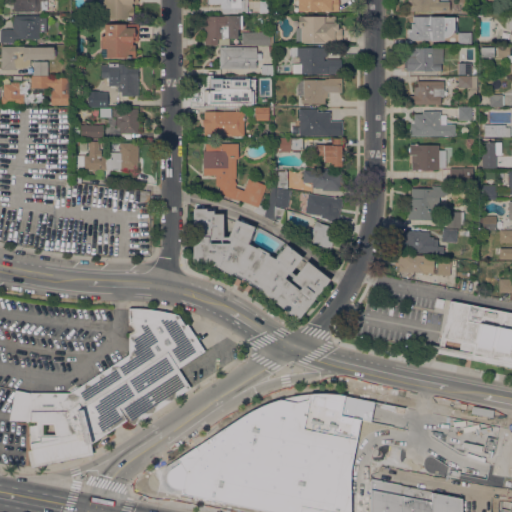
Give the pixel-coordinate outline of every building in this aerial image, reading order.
[(15,11),(15,9),(13,9),(13,0),(48,0),(48,9),(39,9),(39,11),(15,11)] [(138,0),(138,2),(132,2),(132,5),(133,5),(133,18),(106,18),(106,9),(101,9),(101,1),(103,1),(103,0),(138,0)] [(247,0),(247,8),(243,8),(243,13),(222,13),(222,7),(220,7),(220,3),(209,3),(209,0),(247,0)] [(259,0),(271,0),(271,12),(259,12),(259,0)] [(296,13),(296,0),(338,0),(338,11),(331,11),(331,13),(296,13)] [(449,1),(449,8),(434,8),(434,10),(410,10),(410,0),(439,0),(439,1),(449,1)] [(442,40),(408,40),(409,16),(426,16),(426,14),(430,14),(430,16),(454,17),(454,27),(453,30),(451,33),(449,35),(446,36),(442,37),(442,40)] [(40,15),(40,17),(46,17),(46,31),(39,31),(39,38),(16,38),(16,39),(14,39),(14,42),(1,42),(1,41),(0,41),(0,29),(4,29),(4,28),(11,28),(11,29),(13,29),(12,17),(14,17),(14,15),(40,15)] [(204,44),(204,15),(207,15),(207,16),(224,15),(242,15),(242,28),(237,28),(237,32),(273,31),(273,44),(269,44),(218,44),(218,38),(217,38),(217,44),(204,44)] [(300,27),(298,27),(298,16),(335,16),(335,22),(337,22),(337,27),(342,27),(342,42),(300,42),(300,27)] [(138,24),(138,41),(132,41),(132,44),(134,44),(134,57),(102,57),(102,48),(101,48),(101,36),(104,36),(104,23),(138,24)] [(471,44),(457,44),(457,32),(470,31),(471,44)] [(327,47),(327,56),(324,56),(324,59),(326,59),(326,58),(332,58),(335,61),(335,71),(333,72),(332,73),(300,74),(300,73),(292,73),(292,63),(298,63),(298,57),(297,57),(297,56),(296,56),(296,47),(310,45),(327,47)] [(511,72),(506,72),(506,56),(497,56),(496,45),(509,45),(509,55),(511,55),(511,72)] [(1,46),(24,46),(53,46),(53,49),(55,49),(55,55),(53,55),(53,58),(30,58),(30,64),(24,68),(17,68),(17,69),(1,69),(1,46)] [(256,47),(256,53),(261,53),(261,59),(256,59),(256,68),(219,68),(219,46),(256,47)] [(494,46),(494,56),(491,56),(491,58),(488,58),(488,56),(480,56),(480,46),(494,46)] [(406,70),(406,55),(408,55),(408,47),(434,47),(442,47),(442,62),(440,62),(440,70),(406,70)] [(261,64),(269,64),(269,58),(272,58),(272,64),(273,64),(273,75),(261,75),(261,64)] [(47,61),(47,75),(48,75),(48,77),(68,77),(68,104),(51,104),(51,90),(54,90),(54,87),(30,86),(30,75),(33,75),(33,61),(47,61)] [(471,74),(458,74),(458,62),(471,62),(471,74)] [(138,95),(133,95),(121,95),(121,91),(118,91),(118,85),(113,85),(113,78),(101,78),(101,64),(127,64),(127,68),(138,68),(138,95)] [(232,98),(222,98),(222,101),(214,101),(214,98),(207,98),(207,89),(204,89),(204,76),(231,76),(231,77),(232,77),(232,98)] [(458,87),(458,76),(476,76),(476,87),(458,87)] [(324,78),(328,78),(328,77),(342,77),(342,92),(328,92),(328,97),(325,97),(325,103),(303,103),(303,102),(302,102),(302,101),(301,101),(301,98),(303,98),(302,78),(324,79),(324,78)] [(409,104),(409,95),(414,95),(414,86),(417,86),(417,81),(444,81),(444,96),(441,96),(441,104),(409,104)] [(1,104),(1,95),(2,95),(2,92),(3,92),(3,84),(11,84),(11,82),(19,82),(19,93),(23,93),(23,104),(1,104)] [(511,102),(511,89),(511,93),(502,93),(502,103),(511,102)] [(105,90),(86,91),(86,106),(106,105),(105,90)] [(104,91),(104,92),(106,92),(106,93),(107,93),(107,94),(118,94),(118,106),(97,106),(97,91),(104,91)] [(236,93),(248,93),(248,105),(236,106),(236,93)] [(489,106),(489,104),(477,105),(476,99),(489,98),(489,94),(502,94),(503,106),(489,106)] [(457,119),(457,106),(470,106),(471,118),(457,119)] [(111,107),(111,116),(99,117),(99,107),(111,107)] [(267,107),(268,120),(254,120),(254,107),(267,107)] [(138,108),(138,114),(140,114),(140,133),(120,133),(120,125),(117,125),(117,116),(113,116),(112,109),(138,108)] [(318,108),(318,111),(330,111),(330,120),(343,120),(342,135),(299,135),(299,134),(290,134),(290,126),(299,126),(299,120),(298,120),(298,108),(318,108)] [(410,135),(410,133),(409,132),(409,130),(409,129),(409,123),(414,119),(414,113),(422,113),(422,111),(439,110),(439,123),(454,123),(453,135),(410,135)] [(244,135),(204,135),(204,125),(203,125),(203,118),(204,118),(204,111),(243,111),(243,120),(244,135)] [(79,136),(80,123),(103,123),(103,136),(98,136),(79,136)] [(505,124),(505,127),(510,127),(510,136),(484,136),(484,124),(505,124)] [(302,138),(302,150),(290,150),(290,151),(273,151),(273,138),(275,138),(279,138),(302,138)] [(341,166),(330,165),(330,161),(322,161),(322,155),(315,155),(315,138),(341,138),(341,166)] [(511,162),(511,161),(511,138),(511,139),(511,155),(496,155),(496,166),(511,166),(511,162)] [(98,149),(101,149),(101,156),(110,156),(110,152),(119,152),(119,142),(137,142),(137,147),(138,147),(138,162),(137,162),(137,168),(113,168),(113,169),(95,169),(95,171),(91,171),(91,169),(76,169),(76,154),(88,154),(88,140),(98,140),(98,144),(98,149)] [(496,167),(482,168),(481,141),(501,141),(501,154),(496,154),(496,167)] [(265,216),(253,210),(255,206),(240,200),(234,199),(218,192),(220,187),(215,185),(215,174),(203,174),(203,151),(205,151),(205,144),(238,143),(238,158),(235,158),(236,178),(234,178),(236,183),(235,187),(243,190),(248,178),(266,185),(258,203),(266,207),(271,187),(290,190),(287,207),(274,205),(284,209),(284,224),(273,218),(272,220),(265,216)] [(409,146),(409,144),(415,144),(439,144),(439,149),(446,149),(446,167),(438,167),(438,169),(421,169),(422,170),(421,171),(418,171),(416,170),(417,169),(411,169),(411,162),(409,162),(409,152),(408,152),(407,151),(407,147),(408,146),(409,146)] [(462,168),(462,167),(473,167),(473,181),(450,182),(450,168),(462,168)] [(342,170),(342,179),(343,179),(343,184),(341,184),(341,191),(321,190),(321,188),(312,187),(312,182),(302,181),(303,169),(325,171),(325,169),(342,170)] [(274,171),(286,171),(287,188),(274,186),(274,171)] [(479,198),(479,192),(481,192),(482,184),(496,184),(496,199),(479,198)] [(439,210),(433,210),(433,220),(407,219),(408,197),(411,198),(411,187),(432,188),(432,185),(450,186),(450,193),(439,197),(439,210)] [(342,198),(339,219),(333,218),(333,219),(326,218),(326,217),(320,216),(321,213),(305,211),(307,193),(342,198)] [(191,208),(205,208),(205,210),(213,210),(213,213),(222,213),(222,229),(224,229),(224,236),(227,236),(234,218),(254,226),(251,234),(252,234),(248,244),(255,248),(256,246),(268,253),(267,254),(274,258),(285,244),(301,257),(290,271),(294,275),(306,261),(329,279),(296,320),(272,300),(273,299),(257,290),(259,288),(231,273),(230,275),(214,265),(208,265),(208,262),(192,262),(191,208)] [(464,224),(460,224),(460,227),(446,227),(447,211),(464,211),(464,224)] [(482,230),(482,225),(478,225),(478,217),(482,217),(482,216),(496,215),(496,229),(482,230)] [(305,240),(310,228),(313,229),(316,220),(320,222),(320,223),(337,228),(330,248),(305,240)] [(442,241),(443,228),(456,229),(456,242),(442,241)] [(429,231),(429,236),(433,236),(433,239),(437,239),(437,246),(443,246),(443,255),(435,254),(435,253),(416,252),(417,249),(404,248),(405,237),(404,237),(404,230),(429,231)] [(511,242),(499,242),(499,230),(511,230),(511,242)] [(511,247),(511,258),(499,259),(499,248),(511,247)] [(398,271),(398,265),(397,265),(398,253),(433,256),(432,272),(423,272),(423,273),(398,271)] [(450,275),(437,274),(438,260),(451,261),(450,275)] [(511,292),(499,292),(498,278),(511,278),(511,292)] [(442,308),(444,299),(435,298),(433,307),(442,308)] [(511,367),(437,352),(438,349),(421,346),(422,343),(438,346),(441,332),(442,332),(444,323),(445,323),(450,300),(511,312),(511,367)] [(25,450),(29,449),(27,442),(27,418),(7,418),(13,388),(29,391),(68,391),(126,353),(127,332),(132,328),(129,323),(127,323),(126,307),(139,308),(153,309),(168,312),(177,314),(183,324),(185,323),(202,349),(175,366),(188,386),(132,422),(130,423),(128,423),(126,422),(124,420),(124,419),(89,442),(90,453),(29,466),(25,450)] [(335,392),(306,392),(272,399),(245,412),(162,466),(160,476),(162,483),(169,490),(275,511),(348,511),(348,468),(358,420),(368,421),(372,401),(335,392)] [(370,511),(370,479),(430,492),(430,511),(370,511)] [(430,511),(430,492),(461,498),(461,511),(430,511)]
